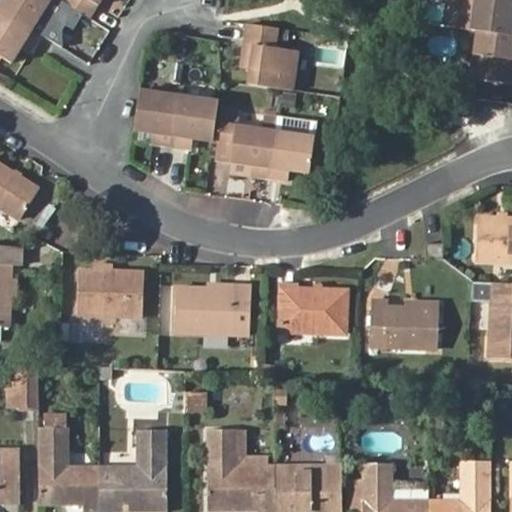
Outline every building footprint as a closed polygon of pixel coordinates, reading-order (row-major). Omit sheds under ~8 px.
[(7,0),(5,4),(48,31),(55,20),(47,14),(49,9),(54,0),(7,0)] [(74,0),(96,14),(104,0),(74,0)] [(511,0),(451,0),(448,25),(472,28),(479,28),(510,33),(511,24),(511,0)] [(30,39),(40,45),(48,31),(5,4),(0,12),(0,48),(17,60),(28,43),(30,39)] [(47,14),(55,20),(59,15),(49,9),(47,14)] [(283,45),(286,25),(254,20),(249,57),(258,58),(257,64),(255,82),(287,87),(299,89),(305,48),(283,45)] [(472,75),(511,80),(511,33),(510,33),(479,28),(472,75)] [(37,49),(39,45),(40,45),(30,39),(28,43),(37,49)] [(147,86),(141,124),(142,125),(158,128),(164,129),(162,139),(178,140),(186,91),(147,86)] [(186,91),(178,140),(191,142),(192,133),(198,133),(220,137),(226,98),(186,91)] [(236,170),(275,175),(282,128),(283,113),(268,111),(265,126),(244,122),(246,108),(230,106),(222,159),(237,160),(236,170)] [(320,134),(322,118),(283,113),(282,128),(320,134)] [(282,128),(275,175),(288,177),(290,167),(296,168),(315,170),(320,134),(282,128)] [(0,198),(26,215),(45,185),(0,156),(0,198)] [(511,212),(480,211),(478,243),(477,257),(511,257),(511,212)] [(429,239),(429,256),(445,257),(446,241),(429,239)] [(27,260),(28,243),(0,240),(0,335),(2,336),(2,323),(12,324),(14,297),(15,280),(17,259),(27,260)] [(116,266),(98,266),(83,265),(82,308),(147,311),(148,267),(116,266)] [(495,296),(496,279),(476,278),(475,295),(495,296)] [(511,279),(496,279),(495,296),(493,354),(511,354),(511,279)] [(23,280),(15,280),(14,297),(22,297),(23,280)] [(238,287),(210,285),(180,283),(178,327),(252,329),(254,283),(238,282),(238,287)] [(302,285),(284,284),(282,325),(347,328),(349,288),(324,287),(318,286),(302,285)] [(444,305),(411,302),(393,302),(393,296),(377,295),(375,341),(441,344),(444,305)] [(74,340),(108,341),(108,320),(74,319),(74,340)] [(14,358),(15,393),(37,393),(36,359),(14,358)] [(206,393),(185,392),(185,413),(206,414),(206,393)] [(66,428),(37,428),(37,502),(56,503),(56,498),(65,498),(65,503),(99,503),(99,471),(99,469),(66,469),(66,428)] [(99,503),(99,509),(141,508),(141,503),(149,503),(149,508),(167,508),(166,429),(139,430),(139,470),(99,471),(99,503)] [(274,507),(274,470),(234,470),(234,429),(207,429),(207,508),(225,507),(224,501),(232,501),(232,507),(274,507)] [(15,451),(0,450),(0,500),(15,501),(15,451)] [(460,504),(428,504),(427,511),(488,511),(489,461),(460,462),(460,504)] [(427,511),(428,504),(388,504),(387,463),(361,464),(360,511),(427,511)] [(341,511),(341,467),(274,468),(274,470),(274,507),(274,511),(341,511)]
